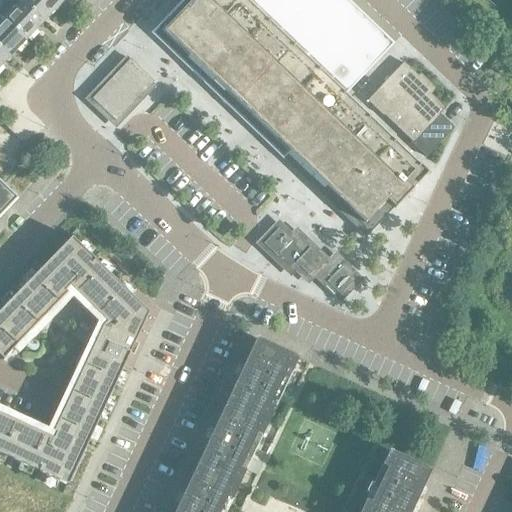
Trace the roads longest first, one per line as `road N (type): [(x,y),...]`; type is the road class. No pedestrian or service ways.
road 1 (residential): [(375,0),(471,87),(480,113),(380,340)]
road 2 (residential): [(123,511),(234,276)]
road 3 (residential): [(101,158),(61,122),(52,96),(58,74),(132,0)]
road 4 (residential): [(234,276),(101,158)]
road 5 (residential): [(380,340),(234,276)]
road 6 (residential): [(0,265),(101,158)]
road 7 (residential): [(511,403),(380,340)]
